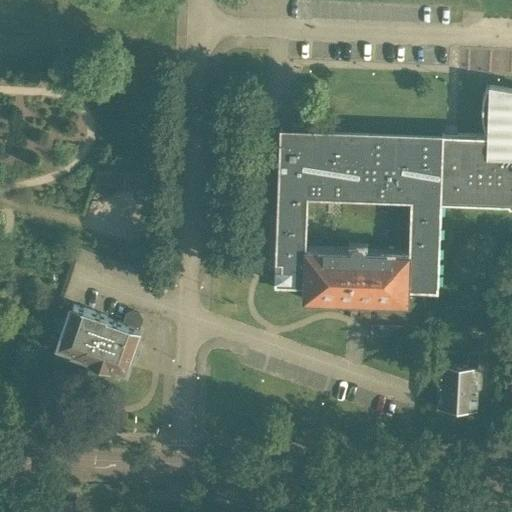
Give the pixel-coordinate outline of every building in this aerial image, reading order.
[(280,128),(277,212),(274,281),(301,282),(301,286),(303,286),(303,300),(348,301),(348,304),(360,304),(362,304),(362,302),(407,303),(407,289),(410,289),(410,285),(438,286),(440,200),(509,202),(508,204),(511,204),(511,88),(489,85),(489,86),(486,85),(485,88),(482,96),(481,105),(481,112),(483,123),(485,130),(489,130),(489,134),(441,133),(441,136),(300,131),(300,140),(282,139),(282,128),(280,128)] [(102,191),(141,192),(142,172),(103,170),(102,191)] [(64,329),(59,346),(57,350),(59,356),(67,358),(72,355),(74,351),(92,357),(106,317),(106,315),(73,304),(67,321),(62,319),(59,327),(64,329)] [(106,317),(92,357),(91,359),(109,366),(108,369),(111,375),(118,377),(124,375),(131,354),(136,356),(139,348),(134,346),(140,328),(138,328),(141,317),(139,312),(131,310),(126,312),(123,322),(106,317)] [(467,351),(467,366),(439,365),(437,406),(476,407),(478,366),(477,366),(477,352),(467,351)]
